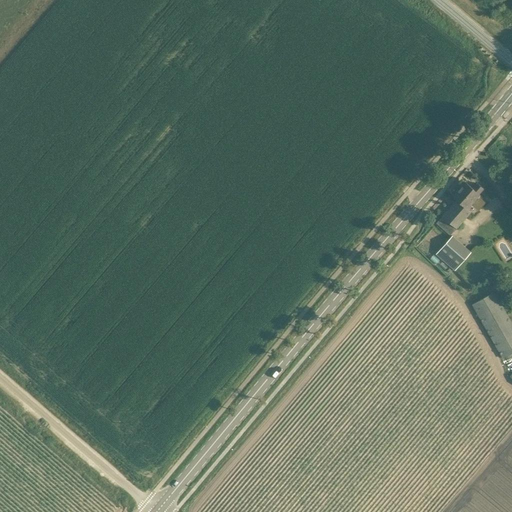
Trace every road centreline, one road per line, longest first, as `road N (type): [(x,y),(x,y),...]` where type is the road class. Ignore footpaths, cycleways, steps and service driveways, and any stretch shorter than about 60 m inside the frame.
road 1 (secondary): [(155,511),(511,93)]
road 2 (unclassified): [(155,511),(0,377)]
